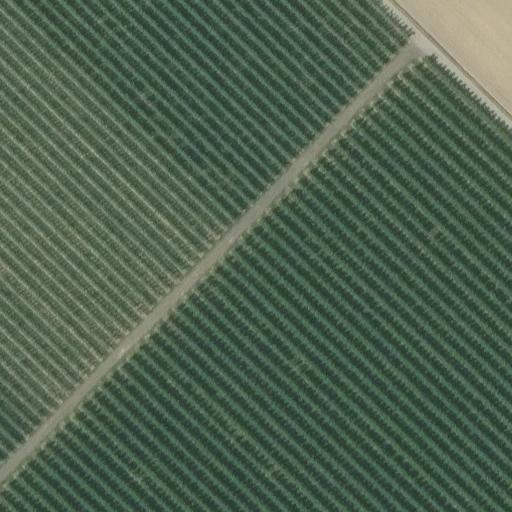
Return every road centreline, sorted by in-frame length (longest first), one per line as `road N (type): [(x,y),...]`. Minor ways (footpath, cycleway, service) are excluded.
road 1 (track): [(420,41),(0,476)]
road 2 (track): [(511,131),(377,0)]
